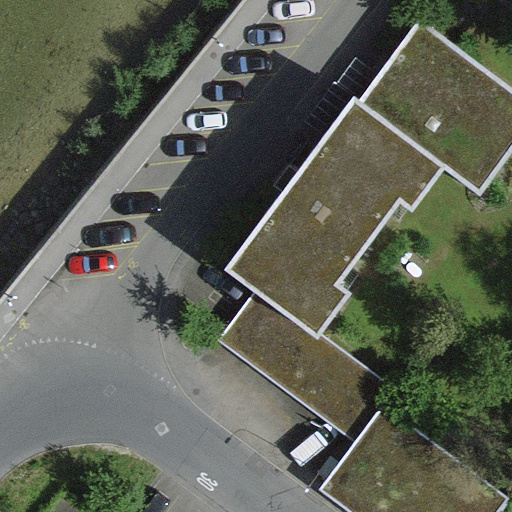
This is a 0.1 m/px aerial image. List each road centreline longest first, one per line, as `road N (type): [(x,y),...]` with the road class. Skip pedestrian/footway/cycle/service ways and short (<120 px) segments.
road 1 (unclassified): [(359,0),(84,344),(70,393)]
road 2 (unclassified): [(70,393),(129,403),(279,511)]
